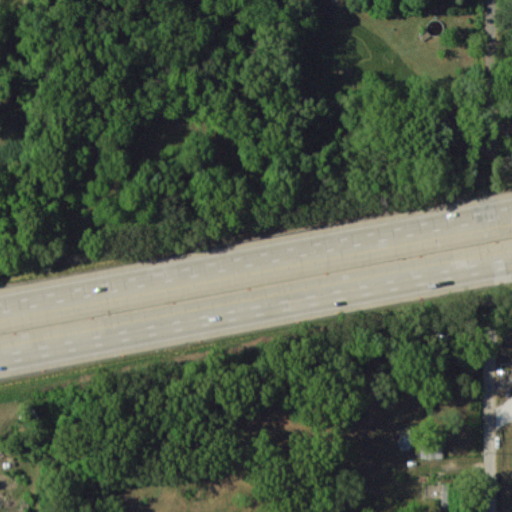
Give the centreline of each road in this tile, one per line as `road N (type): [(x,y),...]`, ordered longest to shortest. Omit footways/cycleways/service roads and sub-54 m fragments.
road 1 (motorway): [(511,209),(0,306)]
road 2 (motorway): [(0,359),(511,263)]
road 3 (residential): [(493,511),(492,341)]
